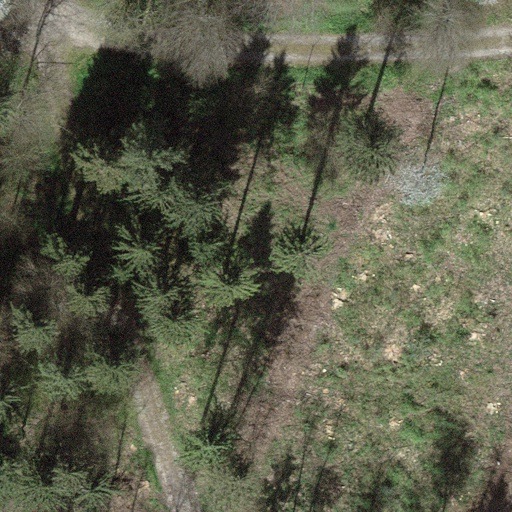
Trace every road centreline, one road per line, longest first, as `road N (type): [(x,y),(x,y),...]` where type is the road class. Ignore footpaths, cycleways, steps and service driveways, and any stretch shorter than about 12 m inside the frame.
road 1 (track): [(30,0),(197,511)]
road 2 (track): [(511,31),(268,40),(35,24),(0,37)]
